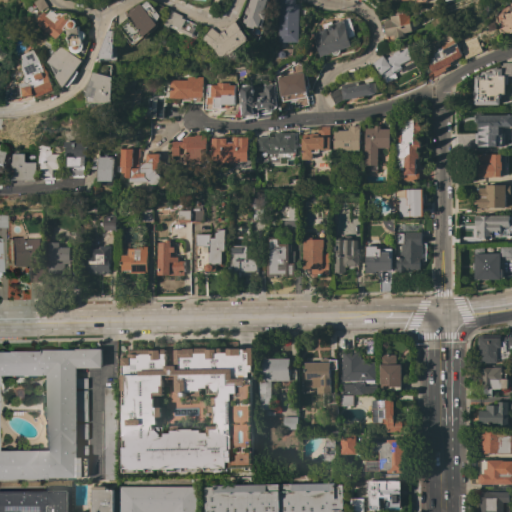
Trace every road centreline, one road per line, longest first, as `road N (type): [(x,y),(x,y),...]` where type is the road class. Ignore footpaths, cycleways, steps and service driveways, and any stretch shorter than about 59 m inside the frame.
road 1 (secondary): [(386,315),(0,321)]
road 2 (residential): [(511,51),(440,87),(324,121),(245,129),(191,123)]
road 3 (residential): [(236,0),(221,15),(173,0),(119,10),(107,19),(86,83),(64,100),(0,111)]
road 4 (residential): [(441,314),(440,87)]
road 5 (residential): [(319,0),(358,13),(369,36),(363,61),(326,89),(324,121)]
